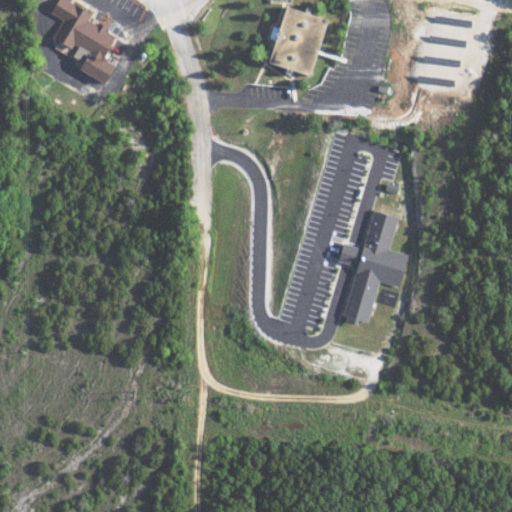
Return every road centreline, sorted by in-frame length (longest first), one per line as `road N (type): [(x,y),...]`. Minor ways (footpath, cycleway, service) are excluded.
road 1 (residential): [(183,511),(218,309),(202,228),(198,93),(182,38),(157,0)]
road 2 (residential): [(480,0),(158,1)]
road 3 (residential): [(95,0),(202,228)]
